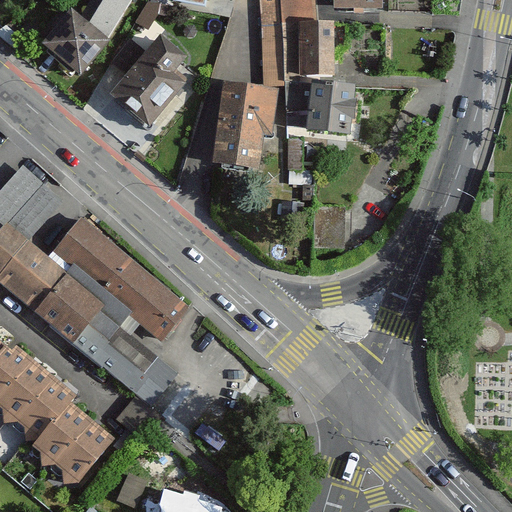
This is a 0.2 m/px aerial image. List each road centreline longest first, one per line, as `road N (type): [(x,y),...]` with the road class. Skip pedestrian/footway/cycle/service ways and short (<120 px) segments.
road 1 (secondary): [(0,84),(229,293)]
road 2 (secondary): [(460,165),(406,248),(349,287),(229,293)]
road 3 (secondary): [(460,165),(393,323),(366,415)]
road 4 (secondary): [(229,293),(366,415)]
road 5 (secondary): [(499,0),(460,165)]
road 6 (secondary): [(458,511),(366,415)]
